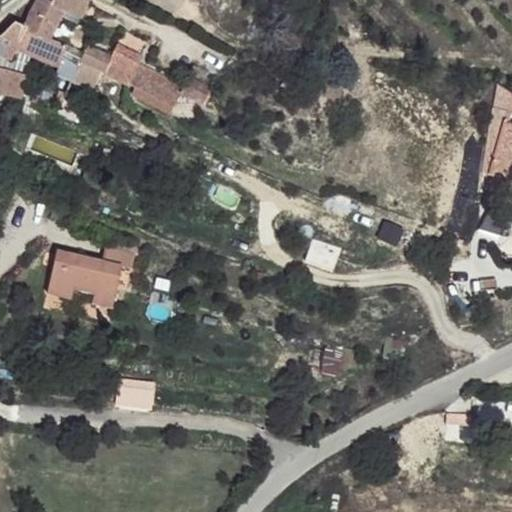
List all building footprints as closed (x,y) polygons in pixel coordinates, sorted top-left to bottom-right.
[(25,23),(22,30),(49,41),(58,12),(81,20),(89,2),(84,0),(47,0),(48,0),(47,0),(35,0),(28,12),(25,23)] [(0,58),(12,61),(14,55),(61,68),(65,55),(66,48),(49,41),(22,30),(25,23),(17,20),(1,33),(0,33),(0,58)] [(66,48),(65,55),(81,63),(101,73),(126,84),(127,85),(138,62),(149,43),(126,32),(111,59),(69,38),(66,48)] [(138,62),(127,85),(133,89),(145,65),(138,62)] [(101,73),(81,63),(71,83),(91,93),(101,73)] [(133,89),(130,96),(168,116),(178,96),(183,84),(145,65),(133,89)] [(0,67),(0,93),(3,95),(22,99),(27,75),(0,67)] [(511,90),(501,80),(498,96),(511,97),(509,112),(511,112),(511,90)] [(183,84),(178,96),(187,100),(194,84),(186,81),(183,84)] [(194,84),(187,100),(203,107),(210,93),(194,84)] [(498,96),(495,117),(508,120),(509,112),(511,97),(498,96)] [(495,117),(485,170),(495,172),(492,193),(495,193),(494,198),(500,199),(501,194),(511,196),(511,187),(511,120),(508,120),(495,117)] [(52,241),(41,283),(63,289),(66,281),(88,287),(86,296),(105,302),(116,261),(126,264),(130,247),(104,240),(101,253),(52,241)]
